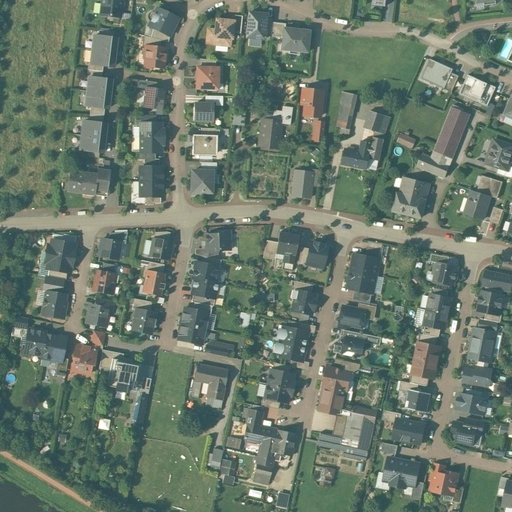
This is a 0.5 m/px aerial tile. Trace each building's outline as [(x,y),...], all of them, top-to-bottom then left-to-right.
[(105,0),(105,5),(102,4),(100,15),(119,17),(121,0),(105,0)] [(178,19),(156,8),(148,26),(153,29),(169,37),(178,19)] [(266,15),(249,13),(246,38),(264,40),(264,36),(266,18),(266,15)] [(242,16),(234,15),(234,21),(232,33),(240,34),(242,16)] [(234,21),(216,19),(214,36),(207,36),(206,44),(230,46),(230,39),(232,39),(232,33),(234,21)] [(285,24),(272,22),(270,37),(283,38),(284,29),(285,29),(285,24)] [(169,37),(153,29),(151,38),(160,40),(160,41),(168,43),(169,37)] [(285,29),(284,29),(283,38),(281,50),(289,51),(288,54),(299,55),(299,52),(307,53),(309,31),(285,29)] [(98,36),(94,36),(92,50),(115,53),(116,39),(98,36)] [(151,38),(143,36),(142,46),(144,47),(145,46),(160,48),(160,41),(160,40),(151,38)] [(160,48),(145,46),(144,47),(144,53),(145,55),(144,66),(145,66),(146,68),(151,69),(153,67),(163,68),(165,57),(167,55),(168,49),(160,48)] [(115,53),(92,50),(90,64),(103,66),(113,67),(115,53)] [(215,61),(200,59),(199,67),(205,68),(205,69),(209,69),(209,68),(215,68),(215,61)] [(454,70),(430,59),(421,79),(444,90),(452,73),(454,70)] [(103,66),(90,64),(88,64),(87,70),(102,72),(103,66)] [(205,69),(205,68),(199,67),(196,67),(196,89),(217,90),(218,84),(220,84),(220,74),(218,74),(218,68),(215,68),(209,68),(209,69),(205,69)] [(102,72),(87,70),(86,78),(88,78),(88,77),(101,79),(102,72)] [(459,76),(452,73),(444,90),(452,93),(459,76)] [(487,107),(496,88),(468,75),(459,94),(487,107)] [(101,79),(88,77),(88,78),(87,92),(110,94),(111,80),(101,79)] [(155,82),(138,80),(137,88),(146,90),(146,88),(154,89),(155,82)] [(282,85),(269,83),(268,93),(272,94),(272,93),(281,94),(282,85)] [(154,89),(146,88),(146,90),(144,107),(162,109),(164,91),(154,89)] [(322,92),(303,90),(301,104),(305,105),(304,115),(319,117),(322,92)] [(110,94),(87,92),(85,106),(90,107),(104,108),(108,109),(110,94)] [(357,95),(342,92),(340,103),(342,103),(339,115),(338,115),(336,127),(340,128),(349,130),(352,115),(357,95)] [(213,104),(194,104),(193,121),(213,121),(213,104)] [(273,122),(261,120),(258,146),(278,149),(280,132),(281,132),(282,124),(290,125),(292,108),(283,106),(282,113),(274,112),(273,122)] [(104,108),(90,107),(89,115),(89,116),(103,115),(104,108)] [(452,107),(432,158),(449,166),(470,115),(452,107)] [(390,118),(370,111),(364,128),(374,132),(385,135),(390,118)] [(103,115),(89,116),(88,122),(102,124),(103,115)] [(155,115),(137,115),(137,125),(140,125),(140,123),(155,123),(155,115)] [(245,115),(235,115),(235,125),(245,125),(245,115)] [(88,122),(83,121),(81,136),(104,138),(106,124),(102,124),(88,122)] [(324,123),(315,122),(313,140),(322,141),(324,123)] [(155,123),(140,123),(140,125),(140,137),(163,137),(163,132),(161,129),(161,123),(155,123)] [(349,130),(340,128),(339,134),(349,136),(351,130),(349,130)] [(385,135),(374,132),(373,137),(384,140),(385,135)] [(201,135),(193,135),(192,155),(212,156),(213,155),(214,155),(215,154),(215,153),(216,153),(216,152),(217,136),(201,135)] [(414,140),(401,135),(398,142),(411,147),(414,140)] [(104,138),(81,136),(80,150),(85,151),(99,152),(103,153),(104,138)] [(163,137),(140,137),(140,152),(140,153),(155,153),(161,153),(161,146),(163,143),(163,137)] [(373,137),(372,143),(369,159),(379,161),(384,140),(373,137)] [(511,156),(511,146),(494,140),(486,163),(498,167),(508,170),(509,166),(511,156)] [(359,153),(345,150),(342,164),(367,169),(367,168),(377,170),(379,161),(369,159),(372,143),(362,141),(359,153)] [(155,153),(140,153),(140,152),(137,152),(137,160),(144,160),(144,159),(155,159),(155,153)] [(432,158),(422,154),(417,167),(445,178),(450,166),(449,166),(432,158)] [(216,163),(200,162),(200,171),(212,172),(212,175),(216,175),(216,163)] [(511,167),(509,166),(508,170),(498,167),(496,174),(511,179),(511,167)] [(148,167),(139,167),(139,181),(163,181),(163,178),(162,178),(162,167),(159,167),(148,167)] [(110,172),(97,170),(97,175),(95,190),(107,191),(107,194),(109,194),(110,184),(108,184),(110,172)] [(319,170),(312,170),(311,173),(312,173),(310,184),(311,184),(311,187),(317,187),(319,170)] [(200,171),(192,171),(191,192),(211,193),(212,175),(212,172),(200,171)] [(311,173),(295,171),(292,196),(310,198),(311,187),(311,184),(310,184),(312,173),(311,173)] [(97,175),(70,172),(67,191),(94,195),(95,190),(97,175)] [(503,182),(482,176),(477,192),(471,190),(463,213),(483,220),(491,197),(497,199),(503,182)] [(429,185),(404,179),(400,195),(397,194),(393,211),(422,218),(426,201),(425,201),(429,185)] [(163,181),(139,181),(139,197),(162,197),(162,184),(163,184),(163,181)] [(494,207),(489,221),(499,224),(503,210),(494,207)] [(166,232),(155,232),(153,239),(168,242),(170,233),(166,232)] [(217,234),(206,235),(207,251),(230,250),(229,232),(217,233),(217,234)] [(127,233),(109,233),(108,240),(121,243),(125,244),(127,233)] [(298,237),(279,234),(278,242),(276,254),(275,259),(283,260),(281,270),(291,271),(294,254),(295,254),(298,237)] [(108,240),(102,239),(98,256),(118,260),(121,243),(108,240)] [(153,239),(150,256),(169,260),(172,243),(168,242),(153,239)] [(75,244),(51,240),(50,246),(47,245),(44,263),(47,263),(46,269),(49,270),(67,273),(70,273),(71,267),(72,268),(75,250),(74,250),(75,244)] [(278,242),(266,241),(263,258),(275,260),(275,259),(276,254),(278,242)] [(327,245),(310,242),(309,249),(306,264),(322,268),(327,245)] [(309,249),(301,247),(297,265),(306,267),(306,264),(309,249)] [(381,250),(367,247),(365,256),(379,259),(381,250)] [(365,256),(355,254),(351,271),(376,277),(380,259),(379,259),(365,256)] [(449,257),(432,254),(430,262),(437,263),(448,265),(449,257)] [(221,260),(204,257),(202,264),(218,267),(219,267),(221,260)] [(164,265),(148,262),(146,270),(162,274),(164,265)] [(202,264),(195,262),(193,272),(194,272),(193,278),(215,283),(218,267),(202,264)] [(448,265),(437,263),(437,266),(434,267),(433,272),(437,277),(435,282),(454,286),(458,267),(448,265)] [(67,273),(49,270),(48,277),(64,280),(66,280),(67,273)] [(162,274),(146,270),(142,293),(161,296),(162,289),(163,290),(164,284),(163,284),(165,274),(162,274)] [(115,274),(97,271),(93,291),(112,294),(115,274)] [(376,277),(351,271),(348,289),(355,290),(372,294),(373,294),(376,277)] [(511,282),(511,277),(486,272),(483,285),(487,286),(485,292),(494,294),(495,288),(510,291),(511,282)] [(48,277),(45,276),(43,292),(46,292),(61,294),(64,280),(48,277)] [(193,278),(191,278),(191,279),(194,279),(192,287),(194,288),(193,295),(215,299),(218,283),(215,283),(193,278)] [(313,285),(295,281),(293,291),(296,291),(296,290),(311,294),(313,285)] [(449,291),(435,288),(433,295),(447,298),(449,291)] [(311,294),(296,290),(296,291),(293,291),(291,299),(294,299),(292,311),(311,315),(312,310),(314,310),(316,300),(314,300),(316,295),(311,294)] [(372,294),(355,290),(353,300),(370,304),(372,294)] [(485,292),(481,291),(480,297),(480,298),(479,301),(479,303),(477,311),(486,313),(497,315),(497,314),(499,307),(501,307),(503,296),(494,294),(485,292)] [(61,294),(46,292),(43,307),(44,307),(43,315),(63,319),(65,303),(64,303),(66,295),(61,294)] [(433,295),(431,295),(427,311),(448,315),(451,299),(447,298),(433,295)] [(113,301),(96,298),(94,306),(109,308),(109,309),(112,310),(113,301)] [(151,302),(134,299),(132,309),(136,310),(136,309),(149,312),(151,302)] [(212,306),(194,303),(193,310),(208,313),(208,314),(210,314),(212,306)] [(377,307),(359,304),(358,310),(366,311),(365,316),(375,318),(377,307)] [(94,306),(90,305),(88,315),(86,316),(85,321),(86,323),(105,327),(109,309),(109,308),(94,306)] [(358,310),(343,307),(340,323),(362,328),(365,316),(366,311),(358,310)] [(193,310),(184,308),(181,324),(205,329),(208,314),(208,313),(193,310)] [(149,312),(136,309),(136,310),(132,330),(151,334),(153,326),(152,326),(153,321),(154,321),(155,313),(149,312)] [(448,315),(427,311),(426,310),(423,325),(425,326),(441,329),(445,330),(448,315)] [(497,315),(486,313),(485,319),(490,321),(498,322),(500,323),(502,315),(497,314),(497,315)] [(27,319),(14,317),(12,328),(25,330),(27,319)] [(485,319),(481,319),(479,329),(488,331),(490,321),(485,319)] [(498,322),(490,321),(488,331),(496,333),(498,322)] [(205,329),(181,324),(177,340),(202,345),(203,340),(206,341),(207,333),(205,332),(205,329)] [(441,329),(425,326),(423,335),(438,338),(439,338),(441,329)] [(308,332),(283,327),(279,341),(306,347),(307,344),(306,344),(308,332)] [(479,329),(474,328),(468,358),(484,361),(491,363),(497,333),(496,333),(488,331),(479,329)] [(46,332),(28,329),(25,346),(24,346),(23,347),(24,347),(22,354),(30,355),(30,356),(31,356),(31,354),(41,356),(42,356),(46,334),(46,332)] [(362,334),(344,330),(343,336),(361,340),(362,334)] [(105,333),(93,331),(90,348),(96,349),(102,351),(102,350),(105,333)] [(46,334),(42,356),(41,356),(41,358),(58,361),(61,362),(62,358),(65,338),(46,334)] [(423,335),(420,334),(418,343),(436,346),(438,338),(423,335)] [(343,336),(341,336),(340,341),(335,344),(334,353),(343,355),(343,354),(349,351),(355,352),(362,353),(365,341),(361,340),(343,336)] [(306,347),(279,341),(276,356),(302,362),(304,350),(305,351),(306,347)] [(436,346),(418,343),(415,358),(437,363),(441,348),(436,346)] [(228,349),(206,345),(204,353),(226,357),(228,349)] [(90,348),(82,347),(82,349),(76,348),(72,368),(79,369),(78,372),(89,374),(91,365),(93,365),(96,349),(90,348)] [(123,354),(102,350),(102,351),(99,368),(110,370),(112,360),(126,363),(127,358),(123,358),(123,354)] [(68,359),(62,358),(61,362),(58,361),(55,375),(65,377),(68,359)] [(437,363),(415,358),(412,374),(429,378),(434,379),(437,363)] [(126,363),(112,360),(110,370),(108,380),(117,382),(115,388),(126,390),(128,384),(137,386),(141,365),(131,363),(130,364),(126,363)] [(476,372),(465,370),(463,382),(488,387),(492,371),(482,369),(484,361),(479,360),(477,368),(476,372)] [(361,364),(343,361),(341,370),(351,373),(351,371),(355,372),(354,377),(358,378),(361,364)] [(291,366),(274,363),(273,370),(289,373),(291,366)] [(228,371),(197,365),(194,381),(202,382),(209,384),(225,387),(228,371)] [(341,370),(327,367),(323,387),(346,391),(347,392),(347,391),(351,392),(354,377),(355,372),(351,371),(351,373),(341,370)] [(273,370),(270,369),(267,384),(293,390),(294,382),(292,382),(294,374),(289,373),(273,370)] [(429,378),(412,374),(410,383),(418,385),(427,387),(429,378)] [(385,381),(366,376),(363,387),(378,391),(373,411),(378,412),(385,381)] [(151,379),(143,378),(140,393),(148,394),(151,379)] [(202,382),(194,381),(191,396),(199,398),(202,382)] [(410,383),(401,381),(399,391),(409,393),(409,390),(417,391),(418,385),(410,383)] [(225,387),(209,384),(205,406),(221,409),(225,387)] [(293,390),(267,384),(264,398),(264,399),(280,402),(288,404),(289,396),(291,397),(293,390)] [(346,391),(325,387),(320,411),(337,415),(340,403),(343,404),(346,391)] [(483,392),(466,389),(465,395),(482,398),(483,392)] [(417,391),(409,390),(409,393),(407,401),(407,402),(406,408),(405,408),(405,409),(427,413),(431,394),(417,391)] [(465,395),(460,394),(456,409),(484,415),(487,399),(482,398),(465,395)] [(280,402),(264,399),(264,398),(262,398),(260,406),(263,407),(278,409),(280,402)] [(343,404),(340,403),(337,415),(333,436),(320,433),(317,445),(343,451),(342,456),(366,461),(378,412),(373,411),(343,404)] [(260,406),(251,404),(248,419),(260,422),(263,407),(260,406)] [(401,414),(384,410),(382,420),(396,423),(397,419),(400,420),(401,414)] [(99,428),(109,430),(111,420),(101,418),(99,428)] [(484,421),(467,418),(465,424),(483,428),(484,421)] [(400,420),(397,419),(396,423),(393,439),(420,444),(424,425),(400,420)] [(465,424),(454,422),(452,433),(458,435),(456,442),(473,445),(475,433),(481,435),(483,428),(465,424)] [(275,429),(247,423),(243,441),(260,444),(257,457),(258,457),(268,459),(270,451),(275,430),(275,429)] [(295,434),(275,430),(270,451),(275,453),(281,454),(291,456),(295,434)] [(241,440),(232,438),(230,447),(235,448),(242,450),(244,444),(241,443),(241,440)] [(398,446),(383,443),(381,452),(396,455),(398,446)] [(223,451),(214,449),(210,466),(219,468),(223,451)] [(268,459),(258,457),(253,481),(268,485),(272,467),(275,453),(270,451),(268,459)] [(281,454),(275,453),(272,467),(278,468),(281,454)] [(419,464),(388,458),(384,481),(391,482),(390,485),(406,488),(406,485),(413,487),(415,487),(416,482),(419,464)] [(235,462),(226,460),(223,475),(232,477),(235,462)] [(336,469),(324,467),(321,485),(333,487),(336,469)] [(443,471),(442,475),(434,473),(432,481),(432,482),(431,487),(436,488),(436,489),(454,493),(456,487),(459,475),(443,471)] [(424,483),(416,482),(415,487),(413,487),(412,494),(411,498),(421,500),(424,483)] [(511,482),(508,482),(506,490),(505,497),(503,505),(511,507),(511,482)] [(413,487),(406,485),(406,488),(405,492),(406,493),(412,494),(413,487)] [(464,489),(456,487),(454,493),(452,502),(461,503),(464,489)] [(506,490),(499,488),(497,496),(505,497),(506,490)] [(277,505),(288,507),(291,494),(280,491),(277,505)]
